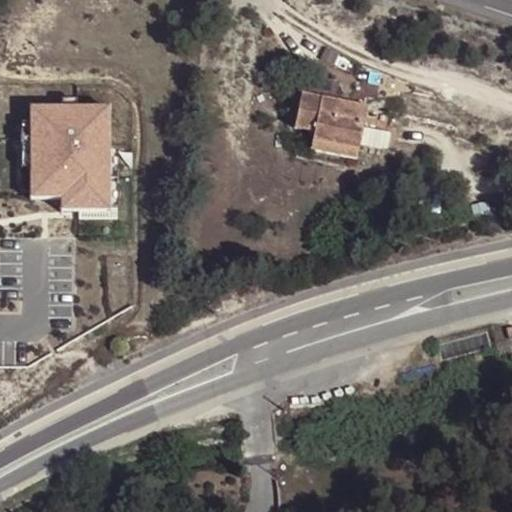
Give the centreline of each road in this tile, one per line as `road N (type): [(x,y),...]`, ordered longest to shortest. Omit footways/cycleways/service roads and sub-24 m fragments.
road 1 (secondary): [(511,269),(372,300),(243,342),(0,461)]
road 2 (secondary): [(0,486),(228,383),(511,300)]
